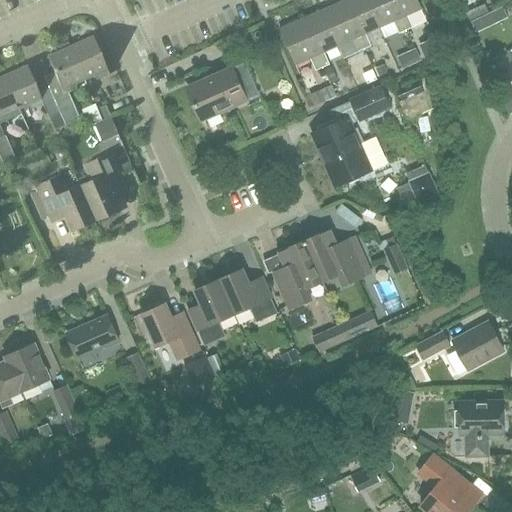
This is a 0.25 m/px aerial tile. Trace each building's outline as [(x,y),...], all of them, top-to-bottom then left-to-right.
[(367,0),(344,0),(342,1),(364,49),(372,45),(366,33),(379,27),(367,0)] [(405,30),(392,0),(367,0),(379,27),(394,20),(399,33),(405,30)] [(418,0),(392,0),(405,30),(413,27),(408,14),(422,8),(418,0)] [(364,49),(342,1),(322,10),(337,46),(352,39),(358,52),(364,49)] [(485,3),(465,12),(468,20),(488,11),(485,3)] [(337,46),(322,10),(301,19),(322,67),(330,64),(325,51),(337,46)] [(480,17),(471,21),(476,32),(485,28),(480,17)] [(322,67),(301,19),(280,29),(296,64),(310,58),(316,70),(322,67)] [(92,37),(70,47),(85,81),(94,77),(97,81),(110,76),(92,37)] [(428,63),(440,58),(431,39),(419,44),(428,63)] [(58,47),(60,52),(47,57),(54,73),(45,78),(50,89),(49,89),(60,113),(66,126),(80,119),(68,94),(77,90),(76,84),(85,81),(70,47),(68,43),(58,47)] [(403,68),(421,60),(416,49),(398,57),(403,68)] [(511,80),(511,55),(510,52),(495,58),(506,83),(511,80)] [(247,60),(189,86),(203,119),(262,93),(247,60)] [(378,77),(389,72),(384,61),(373,65),(378,77)] [(60,113),(49,89),(39,94),(27,66),(4,77),(19,110),(28,106),(31,110),(44,105),(50,118),(60,113)] [(325,70),(330,83),(336,80),(331,67),(325,70)] [(363,73),(368,84),(378,79),(373,69),(363,73)] [(19,110),(4,77),(0,78),(0,139),(4,137),(0,128),(0,124),(11,119),(10,114),(19,110)] [(396,89),(401,101),(424,91),(419,79),(396,89)] [(332,84),(310,94),(314,105),(337,95),(332,84)] [(360,122),(392,107),(382,85),(350,100),(360,122)] [(103,121),(96,105),(82,110),(89,126),(103,121)] [(106,106),(98,109),(102,119),(110,116),(106,106)] [(347,118),(314,133),(335,180),(368,166),(369,169),(384,163),(372,137),(358,143),(347,118)] [(90,179),(78,185),(94,221),(100,218),(102,223),(117,216),(115,211),(118,210),(109,189),(121,183),(109,155),(84,166),(90,179)] [(401,159),(387,165),(392,177),(405,172),(401,159)] [(402,185),(410,203),(417,200),(436,191),(437,191),(432,179),(429,173),(428,174),(402,185)] [(94,221),(78,185),(64,191),(58,177),(36,187),(48,215),(61,210),(70,231),(94,221)] [(330,230),(305,241),(321,277),(337,270),(343,284),(364,275),(353,249),(341,254),(330,230)] [(381,242),(388,258),(401,252),(394,236),(381,242)] [(321,277),(305,241),(279,252),(290,277),(278,282),(290,308),(311,298),(305,285),(321,277)] [(243,268),(219,279),(234,314),(250,307),(256,322),(277,313),(265,284),(252,290),(243,268)] [(234,314),(219,279),(195,290),(204,311),(192,317),(204,345),(225,336),(219,320),(234,314)] [(141,313),(156,346),(169,340),(177,359),(199,349),(186,320),(175,325),(166,303),(141,313)] [(341,322),(348,337),(378,324),(371,309),(341,322)] [(119,341),(108,315),(67,333),(78,359),(119,341)] [(468,370),(504,350),(488,321),(452,341),(468,370)] [(313,335),(320,350),(348,337),(341,322),(313,335)] [(450,345),(443,331),(416,345),(424,359),(450,345)] [(8,360),(21,391),(39,383),(42,391),(53,386),(34,343),(6,356),(7,361),(8,360)] [(208,358),(190,366),(198,384),(216,377),(208,358)] [(8,360),(7,361),(0,363),(0,403),(2,408),(13,404),(10,396),(21,391),(8,360)] [(260,374),(255,360),(250,361),(244,375),(246,379),(260,374)] [(147,370),(134,376),(141,392),(154,386),(147,370)] [(83,422),(79,414),(67,385),(54,391),(70,428),(83,422)] [(414,401),(416,393),(402,390),(401,398),(414,401)] [(465,435),(466,457),(488,456),(488,435),(504,434),(503,400),(459,401),(460,435),(465,435)] [(19,437),(7,410),(0,413),(0,431),(5,443),(19,437)] [(38,427),(43,437),(53,433),(48,423),(38,427)] [(421,505),(428,511),(467,511),(475,503),(457,488),(464,479),(433,454),(419,473),(436,487),(421,505)] [(381,479),(373,464),(351,475),(358,490),(381,479)] [(326,487),(314,490),(317,502),(329,498),(326,487)]
